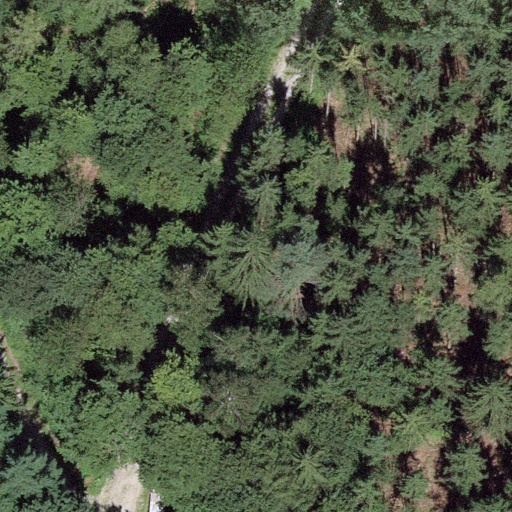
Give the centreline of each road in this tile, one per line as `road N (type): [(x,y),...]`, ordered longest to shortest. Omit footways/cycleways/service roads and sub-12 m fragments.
road 1 (track): [(121,511),(195,257),(314,0)]
road 2 (track): [(59,511),(0,368)]
